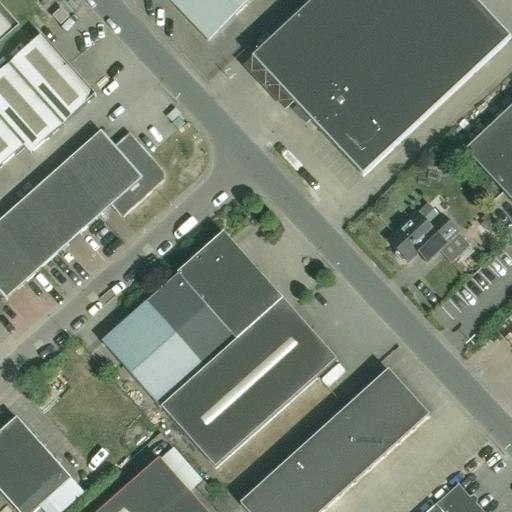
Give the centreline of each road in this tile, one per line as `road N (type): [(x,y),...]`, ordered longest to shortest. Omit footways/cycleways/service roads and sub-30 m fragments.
road 1 (unclassified): [(511,440),(251,158)]
road 2 (unclassified): [(0,375),(251,158)]
road 3 (unknown): [(511,55),(327,240)]
road 4 (unclassified): [(251,158),(105,0)]
road 5 (unknown): [(157,56),(0,198)]
